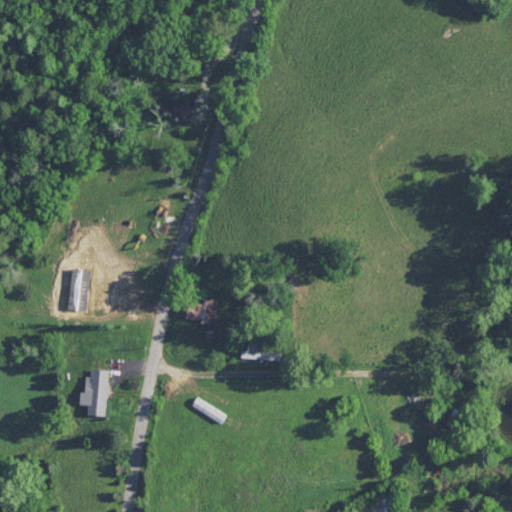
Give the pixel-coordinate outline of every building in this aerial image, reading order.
[(167,115),(197,115),(197,96),(167,96),(167,115)] [(101,306),(111,310),(130,267),(119,262),(101,306)] [(216,320),(216,297),(187,297),(187,320),(216,320)] [(242,348),(241,356),(283,361),(284,352),(264,349),(265,343),(251,342),(250,349),(242,348)] [(110,368),(89,368),(88,413),(108,413),(110,368)] [(461,409),(453,406),(446,423),(454,426),(461,409)] [(407,511),(397,489),(342,511),(407,511)]
